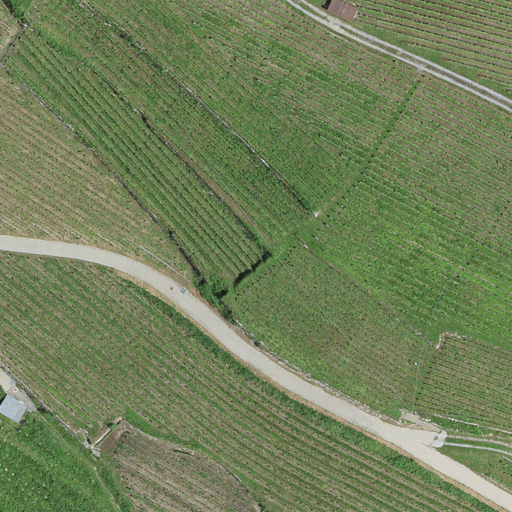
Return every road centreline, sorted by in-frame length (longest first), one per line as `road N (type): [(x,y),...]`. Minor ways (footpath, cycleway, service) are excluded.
road 1 (residential): [(511,503),(266,366),(145,273),(89,253),(0,242)]
road 2 (track): [(296,0),(511,108)]
road 3 (track): [(0,376),(92,459),(123,511)]
